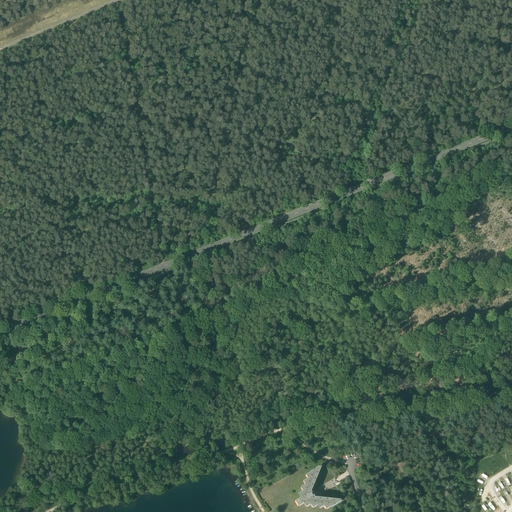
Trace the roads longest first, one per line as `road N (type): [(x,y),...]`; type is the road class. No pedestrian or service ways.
road 1 (track): [(0,386),(202,321),(326,254),(511,180)]
road 2 (secondary): [(0,332),(511,128)]
road 3 (track): [(45,511),(332,410),(511,391)]
road 4 (track): [(162,267),(124,23)]
road 5 (track): [(371,185),(357,133),(412,0)]
road 6 (track): [(112,0),(0,46)]
